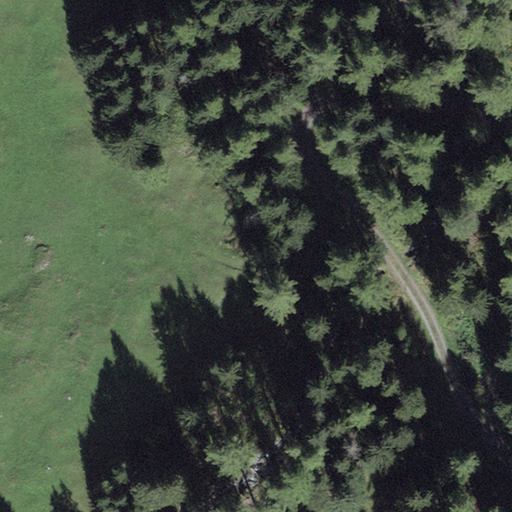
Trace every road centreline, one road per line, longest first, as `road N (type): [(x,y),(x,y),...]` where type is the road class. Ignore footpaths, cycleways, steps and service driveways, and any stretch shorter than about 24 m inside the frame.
road 1 (track): [(511,116),(338,99),(311,111),(299,136),(315,170),(368,226),(429,323),(455,392),(496,451)]
road 2 (track): [(511,322),(495,338),(490,382),(496,451),(511,473)]
road 3 (track): [(373,0),(511,84)]
